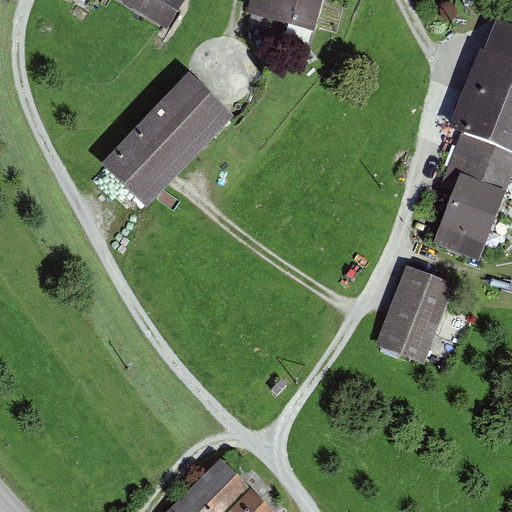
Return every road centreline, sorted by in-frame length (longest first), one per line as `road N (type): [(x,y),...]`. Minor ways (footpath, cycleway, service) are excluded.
road 1 (track): [(270,445),(239,437),(172,363),(121,285),(26,98),(16,57),(29,0)]
road 2 (track): [(357,313),(393,256),(442,90),(444,73),(399,0)]
road 3 (track): [(310,511),(270,445),(357,313)]
road 4 (track): [(185,189),(255,248),(357,313)]
road 5 (track): [(511,251),(501,265),(483,268),(393,256)]
road 6 (track): [(148,511),(199,452),(239,437)]
